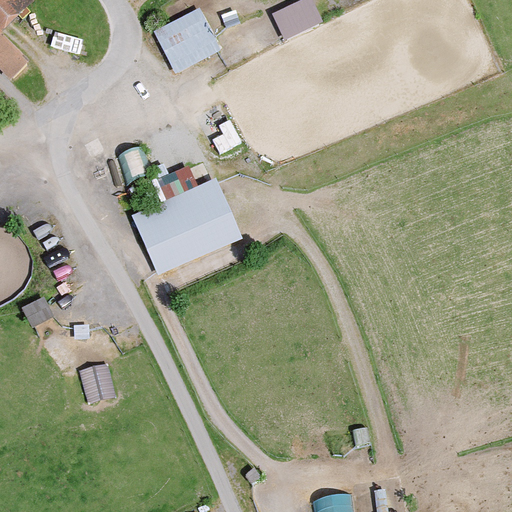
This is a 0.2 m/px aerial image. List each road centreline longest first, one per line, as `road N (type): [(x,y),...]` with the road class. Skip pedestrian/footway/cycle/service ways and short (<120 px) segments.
road 1 (unclassified): [(113,0),(125,24),(124,48),(66,111),(57,140),(62,174),(150,333),(234,511)]
road 2 (track): [(108,259),(148,274),(221,421),(290,482)]
